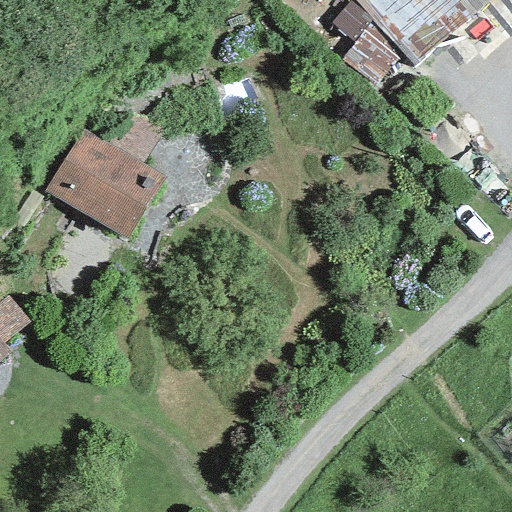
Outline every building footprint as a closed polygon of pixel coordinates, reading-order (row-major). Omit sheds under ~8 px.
[(377,86),(398,56),(349,0),(348,0),(330,25),(352,44),(342,59),(377,86)] [(409,69),(489,0),(349,0),(398,56),(409,69)] [(107,99),(88,133),(143,164),(162,129),(107,99)] [(88,133),(81,129),(44,195),(127,241),(164,175),(143,164),(88,133)] [(0,298),(0,341),(1,343),(28,321),(5,294),(0,298)] [(0,363),(11,354),(1,343),(0,341),(0,363)]
